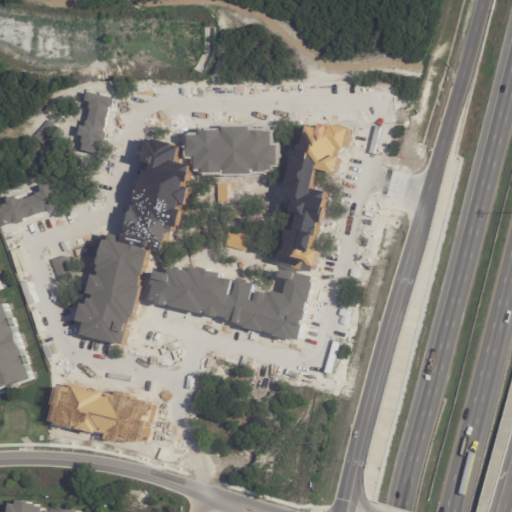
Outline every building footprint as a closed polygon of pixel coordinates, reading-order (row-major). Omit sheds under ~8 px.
[(90,89),(113,94),(102,149),(79,144),(90,89)] [(319,113),(354,124),(330,202),(294,191),(319,113)] [(202,127),(275,126),(275,163),(203,164),(202,127)] [(153,138),(198,149),(175,241),(154,236),(128,340),(85,330),(110,231),(129,236),(153,138)] [(0,202),(0,218),(3,226),(58,204),(49,183),(0,202)] [(302,200),(331,206),(318,265),(289,259),(302,200)] [(156,296),(167,256),(277,284),(283,265),(317,274),(302,334),(156,296)] [(0,307),(6,305),(31,382),(0,392),(0,307)] [(68,380),(156,401),(148,434),(60,413),(68,380)] [(71,511),(48,509),(48,506),(13,502),(11,511),(71,511)]
